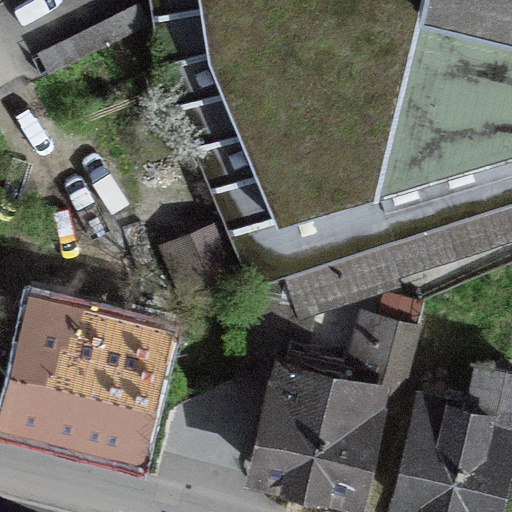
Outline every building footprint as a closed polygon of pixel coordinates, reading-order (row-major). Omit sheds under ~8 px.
[(511,0),(160,0),(170,71),(244,246),(267,242),(511,162),(511,0)] [(511,248),(511,162),(267,242),(292,320),(511,248)] [(207,232),(158,253),(182,310),(231,289),(207,232)] [(60,303),(40,298),(11,422),(150,455),(178,332),(159,328),(163,313),(63,290),(60,303)] [(351,386),(399,396),(409,398),(424,330),(366,317),(351,386)] [(399,396),(351,386),(285,371),(260,482),(375,507),(399,396)] [(511,511),(511,411),(429,393),(403,511),(511,511)]
